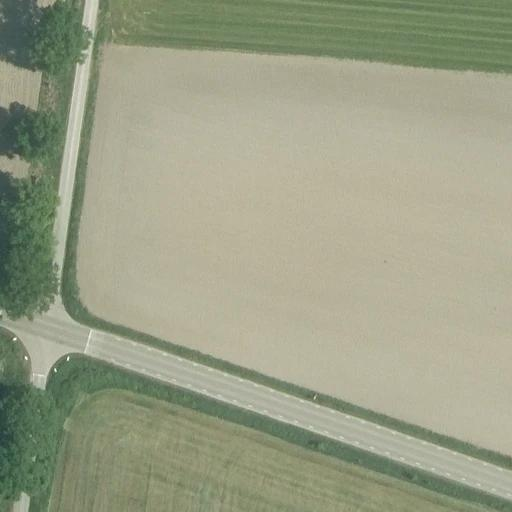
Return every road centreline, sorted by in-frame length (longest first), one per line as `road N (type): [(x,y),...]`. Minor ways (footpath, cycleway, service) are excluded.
road 1 (tertiary): [(511,489),(44,325)]
road 2 (unclassified): [(44,325),(88,0)]
road 3 (unclassified): [(19,511),(44,325)]
